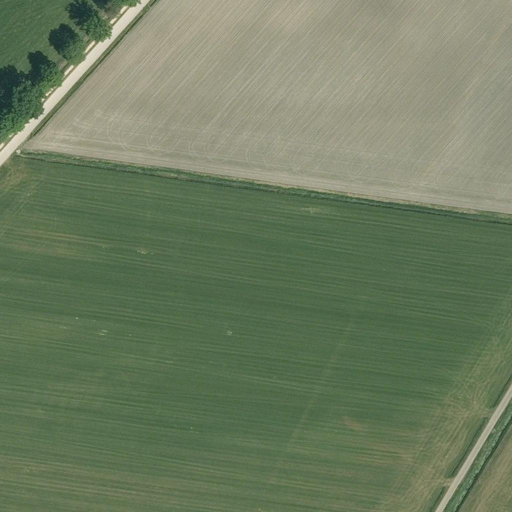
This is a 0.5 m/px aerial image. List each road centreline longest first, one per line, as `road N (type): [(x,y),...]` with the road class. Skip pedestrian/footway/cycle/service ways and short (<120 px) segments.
road 1 (unclassified): [(0,159),(143,0)]
road 2 (unclassified): [(439,511),(511,391)]
